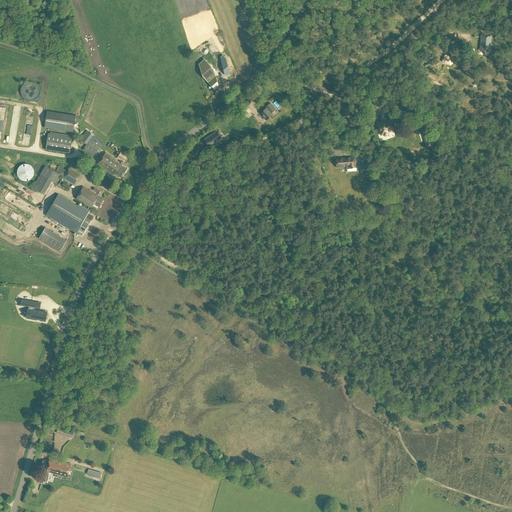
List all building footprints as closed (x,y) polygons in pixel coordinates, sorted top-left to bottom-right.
[(490,49),(491,36),(481,36),(481,40),(482,40),(481,50),(488,50),(488,49),(490,49)] [(451,65),(454,59),(445,55),(438,51),(439,49),(435,46),(429,55),(438,62),(440,60),(451,65)] [(223,54),(221,55),(225,72),(227,75),(231,72),(227,58),(223,54)] [(205,58),(200,62),(204,74),(216,88),(220,84),(214,68),(205,58)] [(21,93),(22,96),(24,98),(27,100),(30,100),(34,99),(36,98),(38,95),(39,92),(39,89),(38,86),(36,83),(33,82),(30,81),(26,82),(24,84),(22,86),(21,89),(21,93)] [(271,112),(275,109),(270,103),(265,108),(265,109),(260,113),(264,118),(262,119),(264,121),(266,120),(272,114),(271,112)] [(341,105),(341,118),(350,118),(350,105),(341,105)] [(241,111),(245,116),(251,111),(247,107),(241,111)] [(76,115),(47,111),(44,128),(73,132),(76,115)] [(394,129),(394,127),(393,126),(394,125),(393,122),(392,123),(391,121),(387,122),(386,119),(380,121),(380,123),(377,124),(381,136),(383,135),(384,135),(385,136),(386,136),(387,136),(388,135),(389,134),(389,133),(391,132),(390,130),(394,129)] [(103,142),(87,130),(83,135),(85,136),(81,141),(87,145),(83,150),(92,157),(103,142)] [(217,130),(205,138),(209,145),(221,137),(217,130)] [(72,137),(48,133),(46,149),(70,153),(72,137)] [(120,160),(119,162),(106,152),(97,164),(112,175),(115,174),(121,178),(127,170),(122,165),(127,157),(121,153),(117,158),(120,160)] [(340,167),(344,167),(346,167),(347,169),(347,172),(352,171),(356,171),(355,167),(357,167),(357,163),(357,159),(348,157),(336,158),(337,160),(335,161),(336,167),(340,166),(340,167)] [(31,166),(28,164),(25,164),(22,164),(19,166),(18,169),(17,172),(17,175),(19,178),(21,180),(24,181),(27,181),(30,179),(33,177),(34,174),(34,171),(33,168),(31,166)] [(32,188),(44,195),(52,181),(56,183),(60,176),(74,185),(81,173),(69,166),(67,171),(59,166),(55,172),(45,166),(32,188)] [(68,189),(70,186),(61,180),(59,183),(68,189)] [(94,217),(88,213),(90,211),(92,208),(94,204),(99,208),(104,200),(100,197),(101,197),(84,186),(76,198),(89,207),(88,210),(79,204),(78,206),(59,194),(47,214),(82,235),(94,217)] [(0,196),(9,203),(15,195),(6,189),(0,196)] [(67,240),(45,228),(39,238),(60,251),(67,240)] [(22,299),(21,305),(29,306),(28,308),(31,309),(29,317),(38,318),(37,320),(45,321),(46,312),(34,309),(34,307),(31,307),(32,301),(22,299)] [(58,428),(56,433),(66,436),(68,431),(58,428)] [(54,442),(54,429),(46,429),(45,441),(54,442)] [(44,460),(41,470),(55,474),(59,461),(50,458),(49,462),(44,460)] [(59,461),(55,474),(67,478),(71,465),(59,461)] [(102,473),(90,469),(89,475),(100,478),(102,473)]
